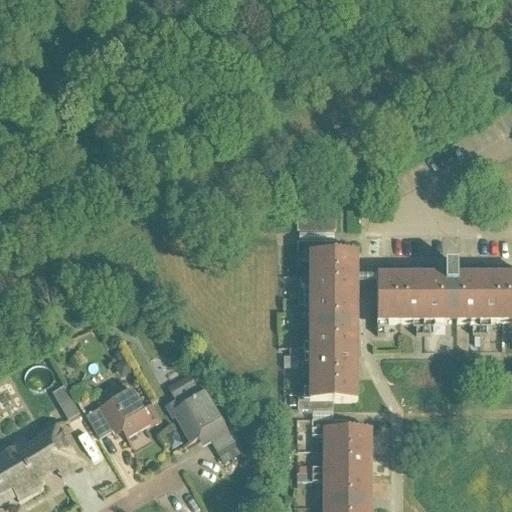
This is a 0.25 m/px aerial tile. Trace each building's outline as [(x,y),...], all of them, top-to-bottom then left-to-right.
[(297,399),(297,407),(306,407),(315,407),(324,407),(333,407),(357,407),(357,258),(335,258),(329,258),(322,258),(316,258),(309,258),(303,258),(297,258),(296,258),(296,266),(309,266),(309,297),(297,297),(297,312),(309,312),(309,353),(297,353),(297,361),(297,368),(309,368),(309,399),(297,399)] [(445,281),(376,281),(377,328),(377,340),(385,340),(385,328),(415,328),(415,340),(430,340),(430,328),(472,328),(472,340),(487,340),(487,328),(511,327),(511,280),(457,281),(457,269),(445,269),(445,281)] [(118,367),(123,364),(119,357),(114,360),(118,367)] [(291,372),(291,362),(283,362),(283,372),(291,372)] [(216,457),(238,444),(230,430),(226,433),(205,397),(201,399),(191,383),(173,393),(176,397),(171,400),(175,406),(167,410),(190,449),(201,442),(204,446),(208,443),(216,457)] [(284,384),(284,393),(294,393),(293,384),(284,384)] [(126,444),(159,424),(151,409),(143,414),(131,394),(85,421),(99,444),(119,432),(126,444)] [(70,403),(59,410),(67,425),(79,419),(70,403)] [(306,415),(306,407),(297,407),(297,415),(306,415)] [(315,415),(315,407),(306,407),(306,415),(315,415)] [(324,415),(324,407),(315,407),(315,415),(324,415)] [(333,415),(333,407),(324,407),(324,415),(333,415)] [(320,434),(320,425),(311,425),(311,434),(320,434)] [(329,434),(329,425),(320,425),(320,434),(329,434)] [(338,434),(338,425),(329,425),(329,434),(338,434)] [(347,434),(347,425),(338,425),(338,434),(347,434)] [(85,469),(61,428),(25,449),(22,444),(1,456),(0,453),(0,508),(14,500),(18,506),(41,493),(44,482),(40,476),(53,469),(61,482),(85,469)] [(370,511),(370,434),(347,434),(338,434),(329,434),(320,434),(311,434),(311,442),(323,442),(323,473),(311,473),(311,478),(311,487),(323,487),(323,511),(370,511)] [(296,487),(311,487),(311,478),(296,478),(296,487)]
